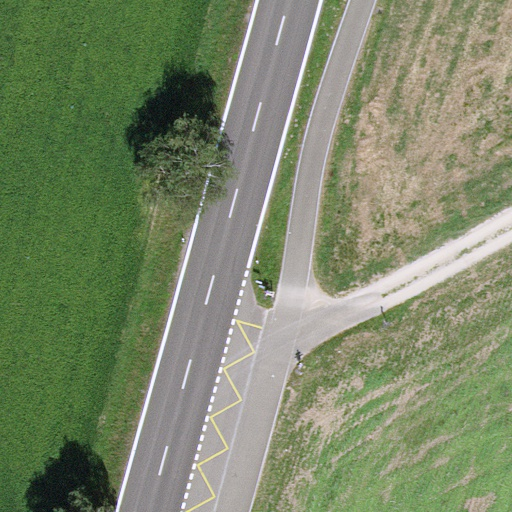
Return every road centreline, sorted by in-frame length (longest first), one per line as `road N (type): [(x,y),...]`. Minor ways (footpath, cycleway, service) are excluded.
road 1 (secondary): [(150,511),(290,0)]
road 2 (track): [(236,511),(286,336),(308,149),(364,0)]
road 3 (track): [(204,317),(286,336),(383,296),(511,219)]
